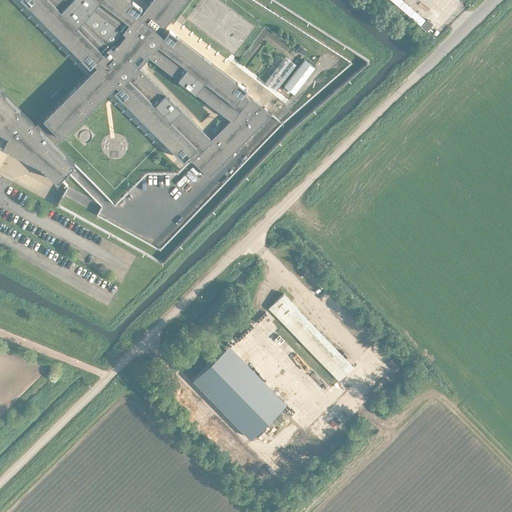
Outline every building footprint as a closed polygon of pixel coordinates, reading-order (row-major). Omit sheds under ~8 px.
[(35,124),(33,122),(15,104),(1,117),(0,118),(15,133),(6,143),(36,160),(39,157),(59,177),(60,177),(74,163),(56,145),(53,143),(114,82),(117,85),(117,86),(118,85),(121,89),(182,150),(183,151),(187,155),(186,155),(187,156),(187,155),(203,171),(215,159),(220,164),(225,159),(223,157),(229,151),(231,153),(271,113),(248,96),(243,92),(244,91),(243,91),(238,88),(237,87),(169,35),(169,34),(165,32),(166,31),(165,31),(161,29),(183,0),(150,0),(140,13),(137,10),(138,10),(137,9),(137,10),(133,7),(132,6),(124,0),(32,0),(89,56),(89,57),(93,60),(92,61),(93,60),(96,63),(85,74),(35,124)] [(264,81),(275,89),(295,63),(284,55),(264,81)] [(304,59),(284,85),(294,93),(314,67),(304,59)] [(0,122),(13,135),(15,133),(0,118),(1,117),(15,104),(0,89),(0,122)] [(353,365),(283,292),(268,307),(338,380),(353,365)]
